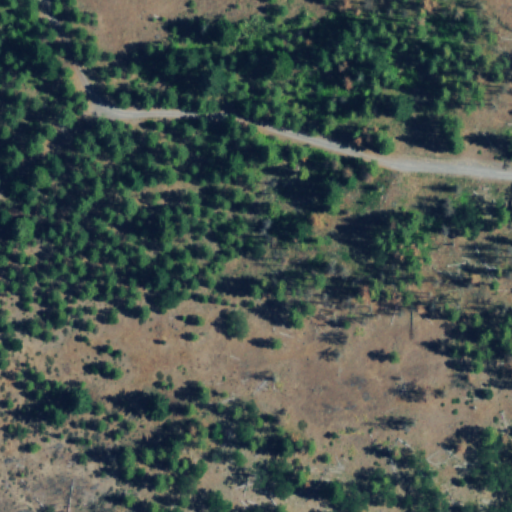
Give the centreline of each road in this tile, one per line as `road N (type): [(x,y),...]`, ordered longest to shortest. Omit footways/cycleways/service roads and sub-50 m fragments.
road 1 (track): [(511,171),(390,163),(253,124),(105,109),(0,186)]
road 2 (track): [(36,0),(105,109)]
